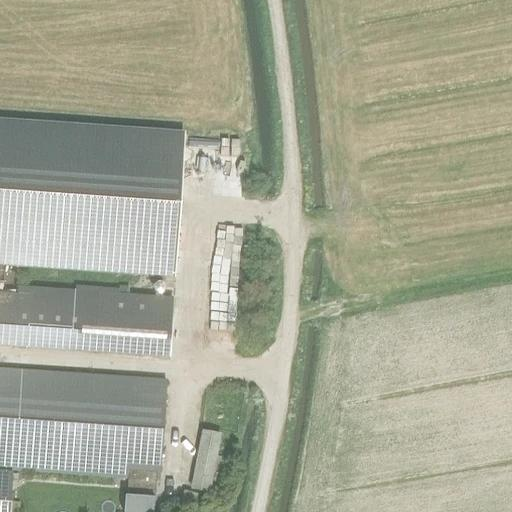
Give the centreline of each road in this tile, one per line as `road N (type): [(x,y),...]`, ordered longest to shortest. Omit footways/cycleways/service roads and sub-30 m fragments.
road 1 (unclassified): [(256,511),(288,318),(292,213)]
road 2 (track): [(292,213),(273,0)]
